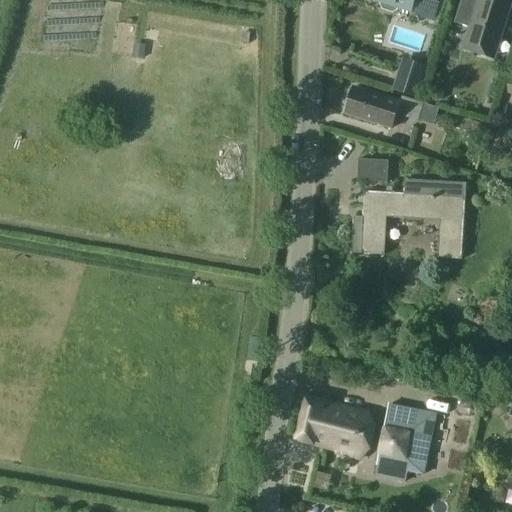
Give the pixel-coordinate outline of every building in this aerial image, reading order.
[(399,7),(412,11),(414,0),(376,0),(382,2),(381,6),(383,10),(393,13),(397,11),(399,7)] [(462,0),(455,24),(469,29),(463,51),(494,61),(511,2),(511,0),(508,0),(462,0)] [(428,68),(402,60),(393,91),(418,99),(428,68)] [(345,114),(392,129),(396,117),(418,124),(424,105),(402,98),(400,104),(353,89),(345,114)] [(458,117),(454,129),(488,140),(492,128),(458,117)] [(221,143),(222,174),(241,174),(240,142),(221,143)] [(357,184),(388,185),(389,163),(358,162),(357,184)] [(365,193),(365,198),(466,204),(467,184),(405,181),(405,196),(365,193)] [(439,260),(463,261),(466,204),(365,198),(363,219),(354,218),(352,254),(384,256),(386,219),(441,222),(439,260)] [(333,451),(357,458),(369,415),(305,398),(295,439),(334,449),(333,451)] [(378,453),(378,454),(379,456),(378,466),(400,471),(402,460),(442,469),(449,433),(423,427),(425,417),(389,410),(386,428),(383,427),(378,453)]
